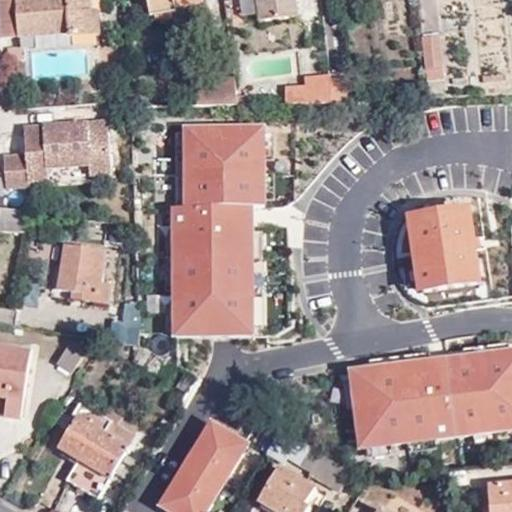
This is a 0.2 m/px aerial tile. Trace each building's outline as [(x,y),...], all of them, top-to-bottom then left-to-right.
[(0,7),(1,35),(67,33),(67,37),(100,35),(99,13),(89,14),(88,0),(16,0),(17,6),(0,7)] [(145,0),(148,16),(173,13),(172,0),(145,0)] [(298,18),(295,0),(259,0),(262,22),(298,18)] [(421,33),(427,76),(444,75),(438,31),(421,33)] [(330,79),(329,71),(304,74),(306,86),(331,83),(330,79)] [(350,76),(330,79),(331,83),(334,105),(354,103),(350,76)] [(331,83),(306,86),(308,106),(334,105),(331,83)] [(238,109),(235,86),(192,88),(194,109),(238,109)] [(287,86),(287,107),(304,106),(308,106),(306,86),(287,86)] [(66,131),(56,132),(55,124),(24,127),(26,154),(4,156),(6,186),(29,184),(29,179),(48,178),(48,166),(89,163),(90,174),(112,172),(110,149),(89,150),(88,135),(109,134),(108,121),(65,123),(66,131)] [(65,123),(55,124),(56,132),(66,131),(65,123)] [(184,206),(166,206),(167,337),(255,337),(254,216),(254,206),(264,206),(264,126),(184,127),(184,206)] [(109,134),(88,135),(89,150),(110,149),(109,134)] [(0,229),(23,233),(25,211),(0,207),(0,229)] [(471,244),(465,211),(410,219),(422,292),(478,282),(471,244)] [(110,304),(111,286),(99,285),(104,249),(65,244),(58,291),(75,293),(75,301),(110,304)] [(115,318),(113,342),(142,346),(142,304),(123,303),(122,317),(115,318)] [(71,372),(86,349),(73,340),(58,363),(71,372)] [(511,346),(440,356),(349,368),(360,449),(511,428),(511,346)] [(22,420),(32,352),(0,347),(0,396),(12,398),(9,418),(22,420)] [(160,377),(170,363),(148,350),(140,364),(160,377)] [(79,404),(72,415),(78,418),(73,427),(60,448),(81,460),(69,480),(100,498),(131,446),(124,442),(129,432),(116,425),(121,416),(105,406),(99,416),(79,404)] [(78,418),(72,415),(67,423),(73,427),(78,418)] [(210,418),(158,504),(171,511),(207,511),(250,442),(210,418)] [(345,495),(357,475),(283,431),(269,455),(287,467),(290,463),(345,495)] [(276,511),(307,511),(320,492),(284,470),(262,504),(276,511)] [(470,489),(469,471),(446,473),(448,491),(470,489)] [(511,511),(511,483),(488,486),(491,511),(511,511)]
